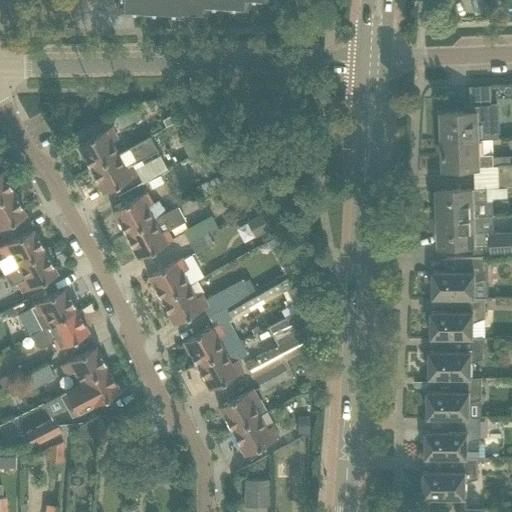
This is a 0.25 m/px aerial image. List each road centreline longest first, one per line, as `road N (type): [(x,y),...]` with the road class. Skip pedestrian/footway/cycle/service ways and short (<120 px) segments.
road 1 (residential): [(206,511),(206,463),(0,100)]
road 2 (tertiary): [(345,511),(373,62)]
road 3 (residential): [(0,68),(373,62)]
road 4 (residential): [(373,62),(511,56)]
